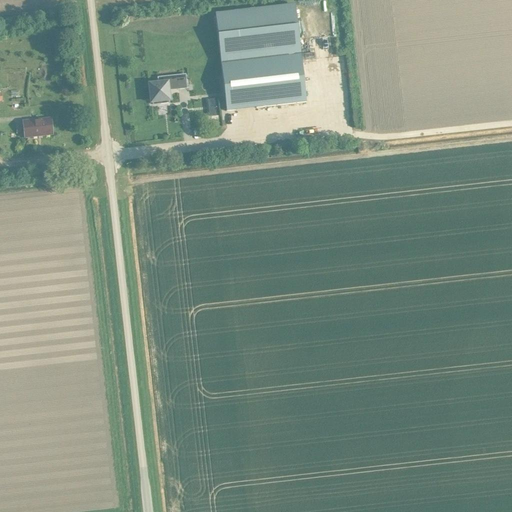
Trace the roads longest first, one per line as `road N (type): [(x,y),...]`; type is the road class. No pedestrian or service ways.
road 1 (unclassified): [(144,511),(86,0)]
road 2 (unknown): [(103,151),(511,114)]
